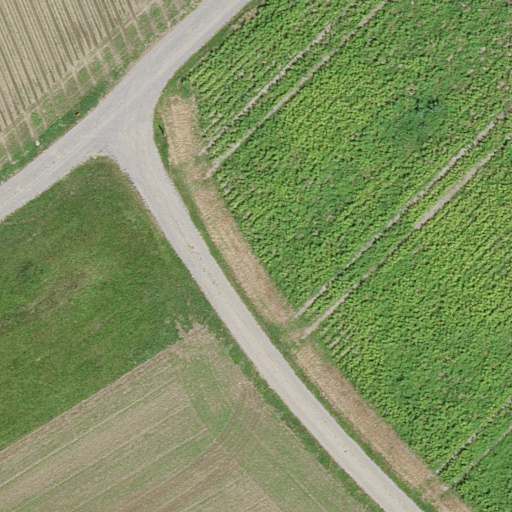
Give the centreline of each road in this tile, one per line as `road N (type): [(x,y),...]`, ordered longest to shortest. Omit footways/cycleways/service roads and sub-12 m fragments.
road 1 (track): [(122,97),(224,295),(406,511)]
road 2 (track): [(227,0),(0,206)]
